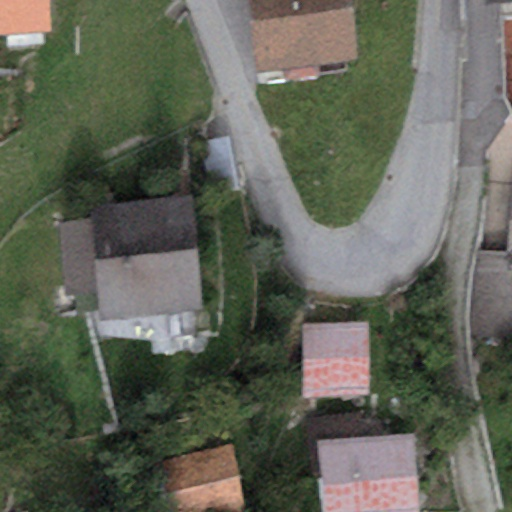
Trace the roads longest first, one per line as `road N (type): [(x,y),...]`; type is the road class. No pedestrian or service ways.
road 1 (residential): [(440,0),(420,198),(393,240),(366,263),(326,268),(295,252),(270,208),(202,0)]
road 2 (track): [(493,511),(393,240)]
